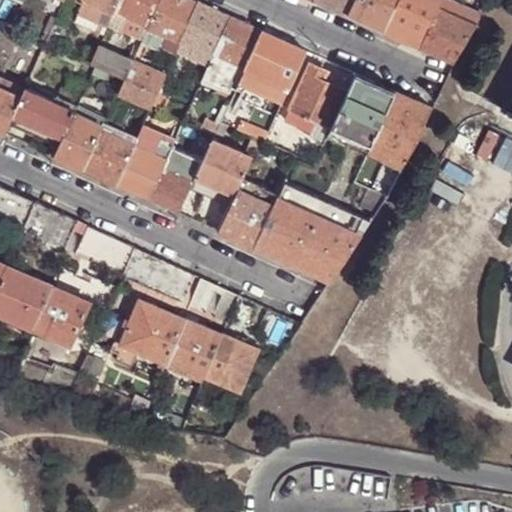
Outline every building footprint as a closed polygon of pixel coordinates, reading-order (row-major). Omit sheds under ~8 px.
[(114,11),(119,0),(81,0),(83,1),(103,9),(113,14),(114,11)] [(149,26),(161,0),(119,0),(114,11),(126,16),(144,24),(149,26)] [(197,4),(196,4),(188,0),(161,0),(149,26),(148,28),(166,36),(163,41),(161,46),(175,52),(177,46),(180,42),(197,4)] [(214,54),(231,16),(198,0),(196,4),(197,4),(180,42),(186,45),(192,48),(212,57),(214,54)] [(316,0),(349,15),(355,0),(316,0)] [(355,0),(349,15),(383,30),(396,0),(355,0)] [(396,0),(383,30),(420,47),(439,8),(422,0),(396,0)] [(475,24),(482,14),(449,0),(442,0),(439,8),(475,24)] [(78,12),(98,22),(103,9),(83,1),(78,12)] [(475,24),(439,8),(420,47),(452,62),(475,24)] [(98,22),(107,26),(108,24),(113,14),(103,9),(98,22)] [(113,14),(108,24),(119,29),(126,16),(114,11),(113,14)] [(119,29),(132,34),(133,32),(138,34),(144,24),(126,16),(119,29)] [(245,68),(263,31),(231,16),(214,54),(225,59),(245,68)] [(45,42),(59,48),(70,24),(57,19),(45,42)] [(129,41),(140,45),(141,43),(144,37),(148,28),(149,26),(144,24),(138,34),(133,32),(132,34),(129,41)] [(148,28),(144,37),(158,44),(159,40),(163,41),(166,36),(148,28)] [(288,87),(306,50),(263,31),(245,68),(251,70),(288,87)] [(140,45),(133,60),(138,63),(141,57),(146,46),(141,43),(140,45)] [(122,77),(124,77),(133,60),(98,45),(90,62),(95,64),(108,70),(122,77)] [(175,52),(173,56),(181,60),(185,50),(184,49),(177,46),(175,52)] [(188,57),(208,66),(212,57),(192,48),(188,57)] [(220,66),(222,67),(225,59),(214,54),(212,57),(208,66),(218,70),(220,66)] [(138,63),(150,68),(152,62),(141,57),(138,63)] [(222,67),(241,76),(245,68),(225,59),(222,67)] [(156,92),(161,82),(165,74),(150,68),(138,63),(133,60),(124,77),(156,92)] [(105,78),(108,70),(95,64),(91,73),(105,78)] [(316,121),(328,126),(345,90),(323,80),(328,71),(311,64),(289,109),(316,121)] [(244,84),(251,70),(245,68),(241,76),(240,78),(238,81),(244,84)] [(282,101),(288,87),(251,70),(244,84),(256,89),(261,91),(282,101)] [(367,151),(396,91),(357,73),(327,136),(366,154),(367,151)] [(196,91),(211,98),(219,81),(204,74),(196,91)] [(150,107),(151,104),(156,92),(124,77),(117,93),(150,107)] [(4,78),(0,85),(0,87),(20,96),(24,87),(4,78)] [(156,92),(167,97),(172,87),(161,82),(156,92)] [(57,101),(25,86),(24,87),(20,96),(12,114),(56,134),(62,137),(73,113),(74,109),(57,101)] [(0,130),(3,132),(7,124),(12,114),(20,96),(0,87),(0,130)] [(254,103),(261,91),(256,89),(250,101),(254,103)] [(63,90),(57,101),(74,109),(76,105),(80,97),(63,90)] [(203,112),(220,120),(227,105),(211,98),(196,91),(189,106),(203,112)] [(259,139),(263,141),(282,101),(261,91),(254,103),(240,131),(259,139)] [(420,137),(432,107),(396,91),(367,151),(373,153),(396,164),(403,167),(420,137)] [(161,109),(167,97),(156,92),(151,104),(161,109)] [(225,124),(240,131),(254,103),(250,101),(246,100),(241,111),(227,105),(220,120),(219,121),(225,124)] [(104,117),(109,106),(101,103),(96,114),(100,116),(104,117)] [(96,114),(76,105),(74,109),(73,113),(96,123),(100,116),(96,114)] [(116,109),(109,106),(104,117),(101,122),(109,125),(116,109)] [(284,119),(310,131),(316,121),(289,109),(284,119)] [(212,135),(219,121),(220,120),(203,112),(196,128),(212,135)] [(58,147),(54,156),(81,168),(98,131),(100,125),(96,123),(73,113),(62,137),(58,147)] [(56,134),(12,114),(7,124),(51,144),(56,134)] [(218,141),(225,124),(219,121),(212,135),(211,138),(218,141)] [(321,140),(328,126),(316,121),(310,131),(308,134),(321,140)] [(136,138),(109,125),(101,122),(100,125),(98,131),(132,146),(136,138)] [(170,148),(172,144),(139,130),(136,138),(132,146),(165,160),(169,151),(170,148)] [(98,131),(81,168),(116,184),(132,146),(98,131)] [(62,137),(56,134),(51,144),(58,147),(62,137)] [(241,178),(251,156),(218,141),(211,138),(201,161),(194,176),(229,192),(234,194),(236,189),(241,178)] [(165,160),(132,146),(116,184),(147,198),(165,160)] [(169,151),(165,160),(147,198),(178,212),(189,187),(194,176),(201,161),(170,148),(169,151)] [(373,153),(367,151),(366,154),(365,157),(371,159),(373,153)] [(386,166),(378,162),(375,168),(383,172),(386,166)] [(399,173),(403,167),(396,164),(393,171),(399,173)] [(229,192),(194,176),(189,187),(216,200),(215,203),(218,205),(223,207),(229,192)] [(278,195),(241,178),(236,189),(272,206),(276,198),(278,195)] [(369,219),(284,181),(278,195),(276,198),(359,235),(369,219)] [(0,226),(19,235),(21,230),(34,202),(0,186),(0,226)] [(375,212),(385,196),(368,188),(360,205),(375,212)] [(272,206),(236,189),(234,194),(227,209),(218,230),(254,247),(272,206)] [(234,194),(229,192),(223,207),(227,209),(234,194)] [(276,198),(272,206),(254,247),(328,281),(359,235),(276,198)] [(63,250),(76,221),(34,202),(21,230),(63,250)] [(223,207),(218,205),(209,226),(218,230),(227,209),(223,207)] [(74,254),(121,276),(121,274),(134,247),(87,226),(74,254)] [(182,301),(193,274),(134,247),(121,274),(182,301)] [(0,315),(32,330),(53,286),(5,265),(0,275),(0,315)] [(202,278),(190,305),(206,312),(218,285),(202,278)] [(53,286),(32,330),(69,345),(76,328),(80,320),(88,302),(53,286)] [(211,314),(226,321),(237,294),(224,287),(211,314)] [(137,352),(163,363),(184,317),(138,298),(128,320),(118,343),(112,340),(109,348),(118,352),(115,360),(130,366),(137,352)] [(262,338),(283,348),(300,322),(266,306),(256,329),(264,332),(262,338)] [(123,317),(112,340),(118,343),(128,320),(123,317)] [(163,363),(200,379),(202,375),(220,333),(184,317),(163,363)] [(80,320),(76,328),(81,331),(85,323),(80,320)] [(220,333),(202,375),(237,390),(255,348),(220,333)] [(80,363),(78,369),(83,371),(89,356),(85,354),(80,363)] [(83,371),(97,377),(103,362),(89,356),(83,371)] [(64,362),(78,369),(80,363),(67,357),(64,362)]
